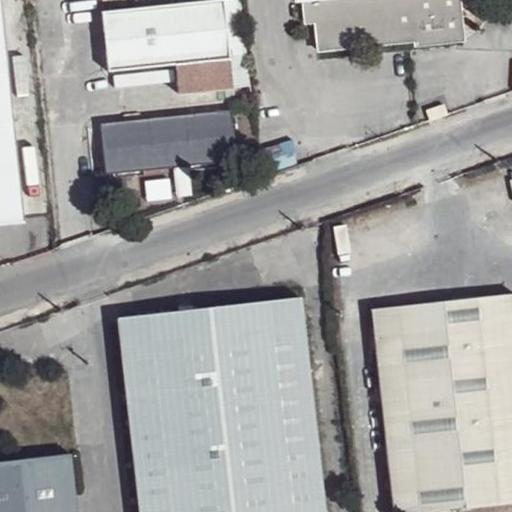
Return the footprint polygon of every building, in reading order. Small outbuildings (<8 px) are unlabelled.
[(0,0),(0,224),(24,222),(0,0)] [(223,0),(199,0),(102,10),(108,70),(198,61),(201,91),(233,88),(223,0)] [(300,0),(303,24),(313,23),(316,52),(465,37),(463,12),(478,11),(476,0),(300,0)] [(102,123),(105,174),(236,160),(231,110),(102,123)] [(511,293),(370,309),(392,511),(426,511),(511,502),(511,293)] [(117,318),(139,511),(323,511),(299,298),(117,318)] [(0,462),(0,511),(76,511),(70,454),(0,462)]
